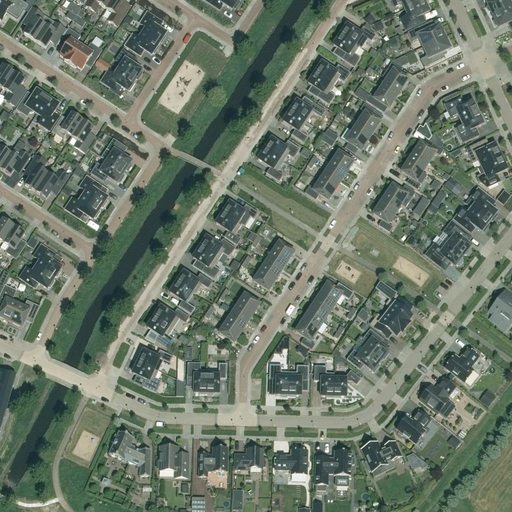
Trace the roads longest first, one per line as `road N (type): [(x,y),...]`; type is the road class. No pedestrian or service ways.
road 1 (residential): [(344,0),(123,332),(95,389)]
road 2 (residential): [(480,61),(427,92),(243,362),(241,418)]
road 3 (residential): [(511,232),(365,415),(241,418)]
road 4 (residential): [(124,122),(163,147),(94,252)]
road 5 (residential): [(241,418),(158,417),(95,389)]
road 6 (residential): [(0,40),(124,122)]
road 7 (residential): [(193,18),(124,122)]
road 8 (residential): [(94,252),(34,361)]
